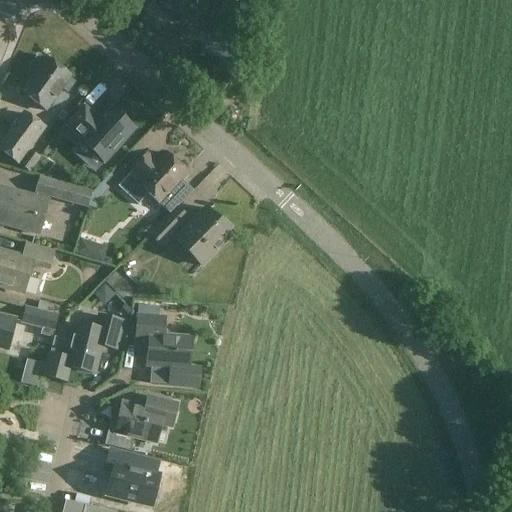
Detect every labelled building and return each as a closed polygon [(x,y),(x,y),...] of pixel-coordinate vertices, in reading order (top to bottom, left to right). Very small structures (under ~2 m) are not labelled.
[(158,0),(161,2),(159,3),(169,11),(170,10),(185,22),(203,0),(158,0)] [(234,52),(241,42),(221,27),(214,36),(234,52)] [(36,105),(61,71),(45,59),(44,60),(38,56),(29,69),(34,73),(20,92),(36,105)] [(71,78),(61,71),(36,105),(46,112),(63,89),(67,92),(74,82),(70,79),(71,78)] [(104,163),(133,131),(110,109),(99,121),(84,108),(66,127),(81,140),(80,142),(104,163)] [(24,113),(0,145),(0,149),(17,163),(43,128),(24,113)] [(29,151),(20,164),(29,171),(38,158),(29,151)] [(138,207),(148,196),(159,206),(181,181),(187,175),(165,154),(157,162),(147,154),(130,172),(131,173),(118,188),(138,207)] [(98,195),(91,193),(91,192),(38,178),(34,194),(94,210),(98,195)] [(181,181),(159,206),(169,215),(176,207),(178,208),(193,192),(181,181)] [(0,224),(37,235),(47,201),(0,187),(0,224)] [(169,215),(149,235),(161,246),(188,218),(178,208),(176,207),(169,215)] [(200,266),(231,234),(204,208),(174,240),(200,266)] [(47,269),(52,252),(25,245),(21,258),(0,251),(0,286),(22,293),(30,264),(47,269)] [(39,302),(37,309),(57,314),(58,306),(39,302)] [(57,314),(37,309),(24,307),(21,324),(41,329),(40,335),(52,337),(57,314)] [(0,348),(7,350),(15,320),(0,316),(0,348)] [(122,322),(98,316),(95,329),(76,324),(71,343),(53,339),(43,377),(64,383),(68,368),(93,375),(101,347),(115,350),(122,322)] [(145,368),(169,370),(168,387),(196,389),(198,371),(188,370),(190,339),(163,337),(165,321),(138,319),(136,339),(148,340),(145,368)] [(147,408),(123,402),(115,433),(109,431),(106,445),(130,451),(133,438),(158,444),(163,425),(174,428),(180,405),(150,397),(147,408)] [(151,507),(159,477),(139,472),(142,459),(111,451),(106,471),(113,472),(107,496),(151,507)] [(99,500),(97,509),(108,511),(113,511),(116,504),(99,500)] [(108,511),(64,501),(61,511),(108,511)]
